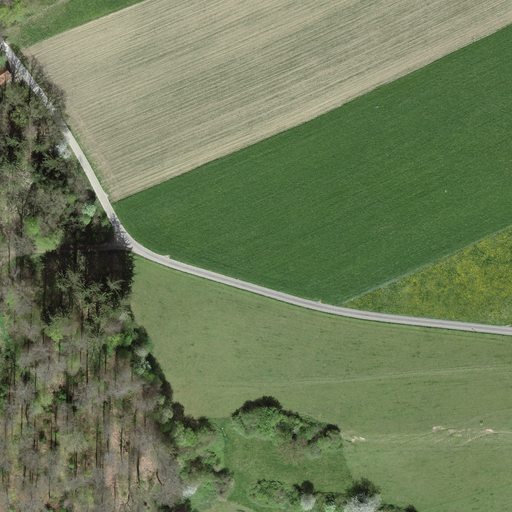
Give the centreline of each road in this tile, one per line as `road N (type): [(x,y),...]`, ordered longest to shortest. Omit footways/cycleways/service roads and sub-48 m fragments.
road 1 (residential): [(167,262),(316,305),(511,330)]
road 2 (track): [(130,243),(0,250)]
